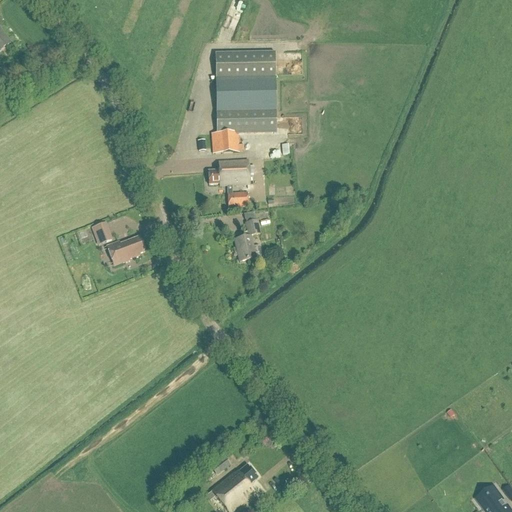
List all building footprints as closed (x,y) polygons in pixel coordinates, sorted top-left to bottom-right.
[(0,52),(11,44),(0,29),(0,52)] [(217,135),(211,136),(213,155),(244,152),(243,146),(239,146),(238,136),(277,136),(276,55),(216,56),(217,135)] [(205,142),(197,142),(198,153),(206,153),(205,142)] [(256,165),(280,166),(280,148),(256,147),(256,165)] [(220,188),(226,188),(228,211),(248,209),(247,195),(233,196),(232,188),(250,187),(249,162),(219,164),(220,172),(209,173),(210,187),(220,186),(220,188)] [(246,224),(249,237),(236,241),(241,263),(260,258),(261,257),(260,249),(257,248),(254,248),(252,237),(262,235),(259,221),(246,224)] [(98,228),(91,231),(93,236),(100,234),(98,228)] [(110,237),(102,239),(105,245),(112,242),(110,237)] [(141,255),(146,253),(141,238),(121,246),(120,243),(108,248),(116,268),(131,262),(131,261),(141,257),(141,255)] [(107,260),(100,262),(102,271),(110,268),(107,260)] [(202,476),(209,484),(230,467),(223,459),(202,476)] [(257,480),(247,468),(238,476),(236,473),(212,492),(216,497),(228,511),(234,511),(255,495),(249,487),(257,480)] [(212,492),(206,498),(210,503),(216,497),(212,492)] [(487,500),(481,504),(486,511),(511,511),(507,507),(505,508),(498,498),(495,494),(489,499),(489,498),(487,500)]
